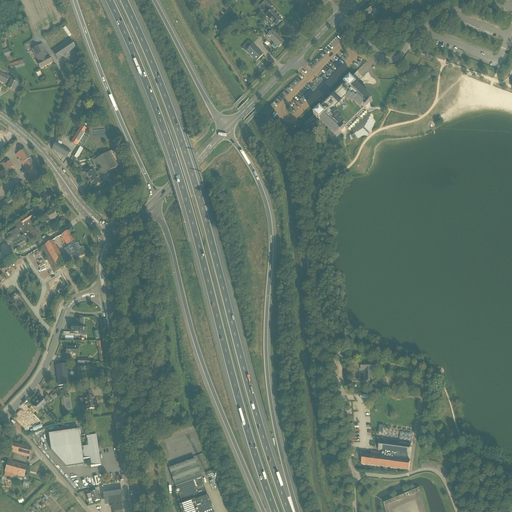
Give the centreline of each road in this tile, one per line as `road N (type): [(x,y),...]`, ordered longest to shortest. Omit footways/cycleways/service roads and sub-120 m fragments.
road 1 (motorway): [(288,511),(182,144),(122,0)]
road 2 (motorway): [(108,0),(171,154),(274,511)]
road 3 (motorway): [(294,511),(268,381),(270,226),(255,175),(226,130)]
road 4 (motorway): [(155,202),(200,358),(263,511)]
road 5 (secondary): [(135,511),(103,291)]
road 6 (motorway): [(74,0),(155,202)]
road 7 (secondary): [(226,130),(354,0)]
road 8 (unclassified): [(3,419),(40,378),(71,302),(103,291)]
road 9 (tertiary): [(112,237),(36,144),(0,115)]
road 10 (motorway): [(226,130),(153,0)]
road 11 (unclassified): [(339,354),(348,467),(356,478)]
road 12 (unclassified): [(89,511),(3,419)]
